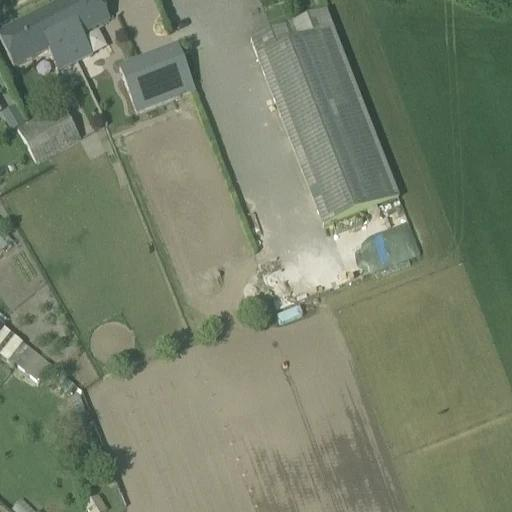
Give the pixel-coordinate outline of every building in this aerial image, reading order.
[(0,46),(12,70),(29,61),(46,52),(57,74),(92,57),(82,37),(109,24),(97,0),(66,0),(0,33),(0,46)] [(250,43),(323,230),(397,201),(325,14),(250,43)] [(176,49),(118,72),(136,116),(193,93),(176,49)] [(36,168),(80,143),(60,106),(50,111),(51,114),(17,133),(36,168)] [(14,109),(1,117),(10,134),(23,126),(14,109)] [(32,383),(46,366),(16,342),(7,352),(13,356),(8,363),(32,383)] [(31,511),(20,502),(11,511),(31,511)]
